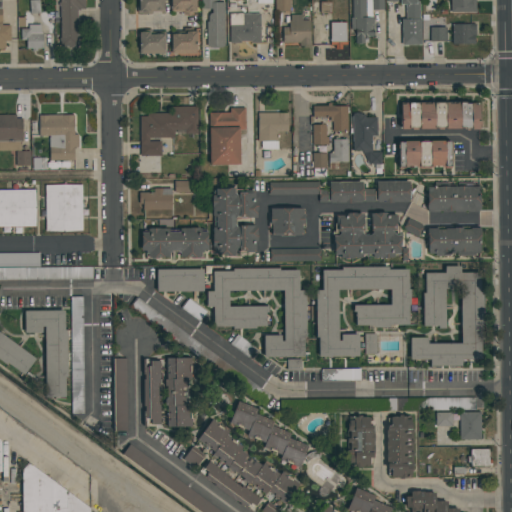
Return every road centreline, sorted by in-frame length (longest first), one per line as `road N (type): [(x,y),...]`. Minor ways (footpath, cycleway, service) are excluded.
road 1 (residential): [(0,81),(511,74)]
road 2 (residential): [(408,388),(282,391),(128,288),(11,287)]
road 3 (residential): [(110,0),(113,244)]
road 4 (residential): [(234,511),(137,432),(134,331)]
